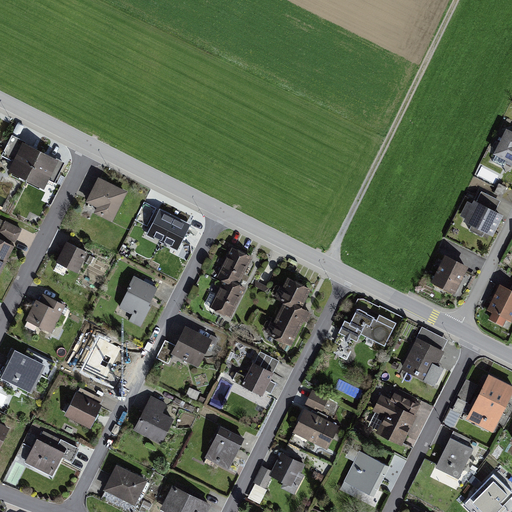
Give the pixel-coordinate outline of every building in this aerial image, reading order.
[(511,134),(507,133),(495,157),(511,164),(511,134)] [(13,161),(8,171),(44,189),(49,180),(55,183),(65,163),(12,135),(2,155),(13,161)] [(479,178),(492,181),(494,173),(481,170),(479,178)] [(127,196),(98,182),(84,210),(113,224),(127,196)] [(495,241),(505,220),(474,205),(463,225),(495,241)] [(190,227),(158,214),(147,242),(178,255),(190,227)] [(23,230),(6,222),(0,234),(0,235),(17,244),(23,230)] [(0,277),(13,252),(0,245),(0,277)] [(87,255),(67,247),(58,268),(78,277),(87,255)] [(252,261),(231,251),(217,281),(225,285),(212,311),(232,320),(247,289),(240,286),(252,261)] [(470,273),(447,260),(432,288),(455,300),(470,273)] [(159,289),(135,279),(122,309),(145,320),(159,289)] [(312,294),(290,282),(279,302),(287,306),(271,338),(295,350),(313,316),(303,310),(312,294)] [(511,293),(511,294),(500,289),(488,316),(493,318),(490,324),(503,330),(505,326),(511,328),(511,293)] [(66,308),(42,297),(30,324),(54,335),(66,308)] [(347,325),(340,337),(357,346),(360,340),(385,353),(399,326),(380,316),(377,322),(359,313),(351,327),(347,325)] [(213,344),(185,331),(175,350),(166,346),(157,364),(169,370),(173,362),(198,375),(213,344)] [(448,345),(422,332),(402,373),(429,386),(448,345)] [(125,356),(109,349),(94,385),(110,391),(125,356)] [(45,368),(16,354),(2,383),(31,397),(45,368)] [(275,380),(254,370),(247,385),(237,380),(232,391),(263,406),(275,380)] [(511,398),(511,390),(490,380),(468,424),(493,436),(511,398)] [(380,438),(402,449),(423,407),(396,393),(392,401),(384,397),(375,415),(388,421),(380,438)] [(101,405),(76,395),(66,419),(91,430),(101,405)] [(328,404),(313,398),(308,410),(323,415),(328,404)] [(170,407),(152,399),(136,433),(165,447),(176,423),(165,418),(170,407)] [(340,432),(307,416),(293,444),(306,450),(309,444),(330,455),(340,432)] [(0,449),(9,430),(0,425),(0,449)] [(244,442),(220,432),(206,465),(230,475),(244,442)] [(65,453),(37,441),(27,466),(55,478),(65,453)] [(473,453),(451,442),(437,473),(458,484),(473,453)] [(360,456),(346,485),(376,500),(390,471),(360,456)] [(307,469),(281,458),(275,473),(266,469),(258,489),(270,494),(275,484),(297,493),(307,469)] [(151,485),(120,469),(107,494),(138,510),(151,485)] [(497,511),(511,499),(511,495),(496,478),(470,501),(479,511),(497,511)] [(210,511),(211,511),(174,492),(163,511),(210,511)]
